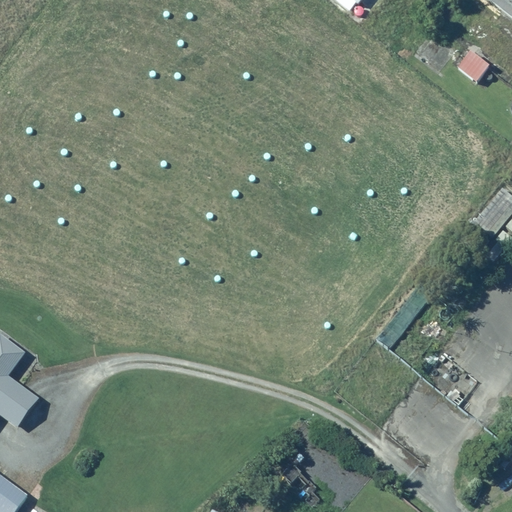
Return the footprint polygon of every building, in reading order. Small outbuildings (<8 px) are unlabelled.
[(472,53),(459,68),(477,83),(490,68),(472,53)] [(511,193),(505,187),(475,222),(471,219),(458,235),(472,246),(484,232),(487,235),(511,205),(511,193)] [(496,242),(485,256),(495,264),(509,244),(499,236),(495,241),(496,242)] [(0,416),(18,430),(40,401),(11,380),(28,357),(0,336),(0,416)] [(0,470),(0,511),(15,511),(30,492),(0,470)] [(261,511),(193,485),(182,511),(261,511)]
